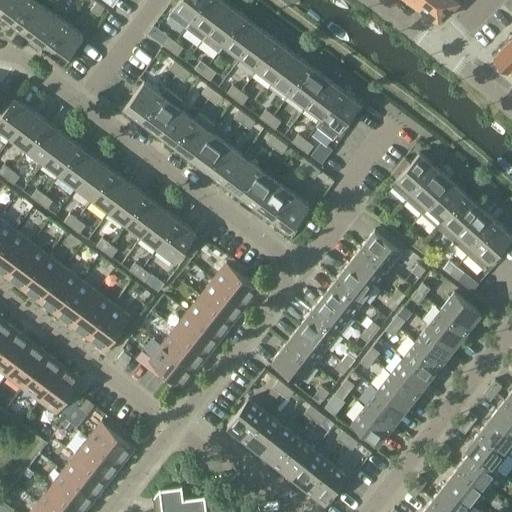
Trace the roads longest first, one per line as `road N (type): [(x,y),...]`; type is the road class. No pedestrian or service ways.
road 1 (residential): [(281,267),(273,252),(79,101),(0,54)]
road 2 (residential): [(369,511),(511,330)]
road 3 (residential): [(174,425),(0,293)]
road 4 (residential): [(174,425),(273,300),(281,267)]
road 5 (residential): [(289,511),(174,425)]
